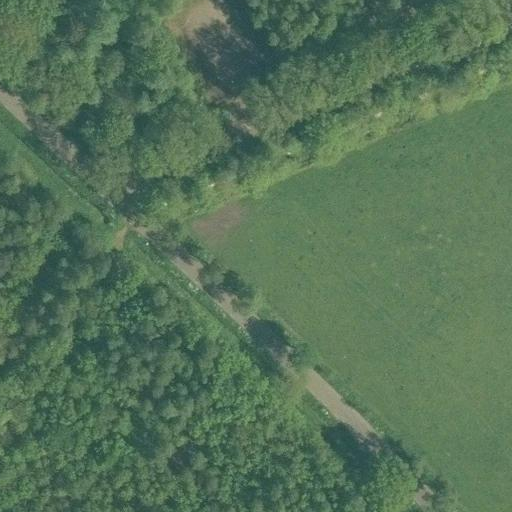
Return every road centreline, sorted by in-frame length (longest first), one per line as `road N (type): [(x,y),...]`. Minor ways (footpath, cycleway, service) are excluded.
road 1 (tertiary): [(435,511),(0,87)]
road 2 (track): [(511,23),(238,135)]
road 3 (track): [(0,442),(133,212)]
